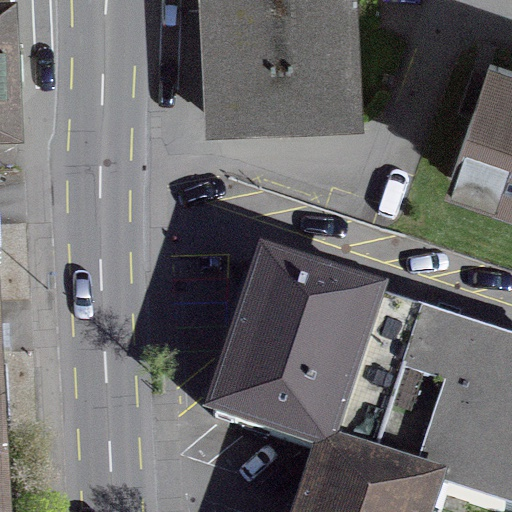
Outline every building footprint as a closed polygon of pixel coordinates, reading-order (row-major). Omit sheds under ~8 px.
[(0,0),(0,121),(18,120),(15,61),(12,0),(0,0)] [(206,0),(212,119),(354,113),(348,0),(206,0)] [(511,194),(511,71),(491,64),(453,175),(511,194)] [(500,511),(505,511),(511,491),(511,347),(496,342),(265,265),(240,341),(214,417),(327,455),(439,491),(500,511)] [(308,511),(431,511),(439,491),(327,455),(308,511)]
